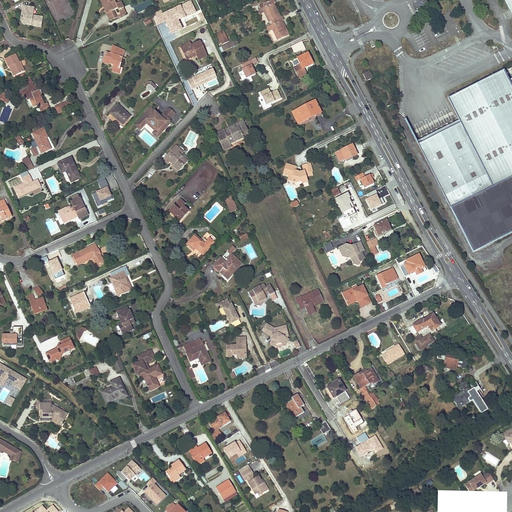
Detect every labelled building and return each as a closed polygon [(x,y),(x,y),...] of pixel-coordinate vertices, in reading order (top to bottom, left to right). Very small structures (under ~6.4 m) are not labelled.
[(118,10),(121,9),(123,8),(120,2),(116,4),(114,0),(100,0),(110,21),(116,18),(116,17),(112,11),(117,8),(118,10)] [(148,0),(133,7),(136,14),(153,6),(150,0),(148,0)] [(197,12),(191,0),(189,0),(162,13),(160,10),(152,14),(157,26),(166,22),(172,34),(182,29),(178,21),(197,12)] [(272,30),(274,35),(277,40),(288,35),(282,21),(283,21),(281,17),(280,18),(274,4),(275,4),(273,0),(263,5),(265,8),(261,10),(258,11),(260,15),(264,13),(269,23),(271,22),(273,25),(266,28),(268,32),(272,30)] [(427,6),(424,0),(413,6),(416,12),(427,6)] [(32,16),(32,15),(32,14),(31,13),(29,13),(30,8),(23,6),(21,13),(20,19),(20,21),(23,24),(40,27),(42,18),(32,16)] [(31,34),(38,36),(40,29),(33,27),(31,34)] [(228,42),(226,37),(223,31),(217,34),(222,45),(228,42)] [(198,61),(203,59),(207,57),(200,41),(192,45),(182,50),(186,60),(196,56),(198,61)] [(221,52),(225,51),(232,48),(237,45),(235,41),(223,47),(219,48),(221,52)] [(190,42),(180,47),(182,50),(192,45),(190,42)] [(302,51),(303,50),(305,50),(301,42),(291,47),(294,53),(301,50),(302,51)] [(119,68),(122,60),(124,52),(112,47),(110,55),(106,54),(103,63),(114,67),(112,72),(120,74),(122,68),(119,68)] [(24,71),(22,66),(20,61),(19,62),(15,54),(5,59),(9,67),(9,66),(12,65),(17,75),(24,71)] [(312,65),(307,54),(297,59),(300,66),(294,69),(299,80),(307,76),(304,69),(312,65)] [(250,60),(241,64),(244,69),(242,70),(243,71),(247,79),(256,74),(251,66),(253,65),(250,60)] [(511,65),(502,71),(507,82),(511,79),(511,65)] [(217,78),(213,69),(188,81),(192,90),(217,78)] [(373,78),(369,71),(363,74),(366,81),(373,78)] [(449,98),(463,125),(441,136),(420,147),(473,252),(511,232),(511,79),(507,82),(502,71),(449,98)] [(38,108),(39,109),(40,111),(46,109),(40,96),(42,95),(40,92),(41,91),(39,90),(37,84),(35,85),(30,76),(26,78),(30,88),(21,92),(24,98),(25,97),(27,100),(30,99),(33,97),(37,105),(39,104),(40,107),(38,108)] [(117,95),(120,98),(122,95),(125,92),(122,89),(117,95)] [(269,89),(260,93),(262,97),(266,105),(281,99),(277,91),(272,93),(273,94),(271,95),(271,94),(269,89)] [(69,101),(63,104),(65,110),(72,107),(69,101)] [(320,113),(317,107),(314,101),(308,105),(308,106),(302,109),(302,108),(292,113),(294,117),(293,117),(295,120),(295,119),(298,125),(320,113)] [(63,104),(57,107),(60,112),(65,110),(63,104)] [(130,117),(124,111),(117,105),(110,113),(122,125),(130,117)] [(150,109),(135,126),(140,130),(146,124),(155,131),(153,133),(158,138),(170,125),(169,124),(168,120),(174,114),(169,110),(167,111),(160,118),(150,109)] [(249,134),(244,121),(234,126),(235,127),(224,132),(223,131),(216,134),(224,151),(232,147),(230,145),(244,138),(243,137),(249,134)] [(50,149),(48,144),(45,139),(47,138),(43,129),(32,134),(36,141),(38,146),(34,148),(37,154),(37,155),(50,149)] [(352,157),(355,156),(357,155),(352,145),(335,154),(340,162),(352,156),(352,157)] [(178,173),(184,166),(189,160),(182,153),(183,153),(176,147),(164,161),(168,165),(170,162),(173,166),(172,168),(178,173)] [(71,182),(80,178),(71,158),(58,163),(62,172),(66,170),(71,182)] [(33,168),(29,159),(23,162),(27,171),(33,168)] [(313,176),(311,164),(303,166),(304,171),(299,172),(294,170),(296,166),(287,163),(283,172),(292,176),(290,180),(294,182),(301,181),(301,183),(306,182),(306,177),(313,176)] [(41,187),(38,179),(33,181),(30,174),(29,174),(27,171),(21,174),(22,177),(21,178),(23,182),(13,187),(18,197),(41,187)] [(365,188),(375,183),(372,178),(374,177),(372,173),(366,177),(363,173),(355,178),(357,182),(361,180),(365,188)] [(106,181),(98,184),(101,190),(92,195),(97,207),(102,205),(100,201),(105,198),(107,202),(112,199),(108,190),(107,191),(106,188),(107,188),(109,187),(106,181)] [(340,194),(338,188),(331,191),(333,197),(340,194)] [(377,193),(376,190),(368,194),(370,197),(366,199),(371,209),(384,203),(382,197),(379,199),(377,193)] [(352,208),(353,208),(348,199),(350,198),(347,194),(335,200),(343,216),(347,214),(349,217),(355,214),(352,208)] [(236,210),(230,196),(225,198),(231,213),(236,210)] [(79,220),(88,216),(80,199),(73,202),(71,203),(73,206),(58,212),(61,218),(64,217),(67,222),(78,217),(79,220)] [(183,206),(186,204),(180,199),(169,212),(180,222),(189,212),(183,206)] [(2,221),(11,217),(4,201),(0,202),(0,222),(2,222),(2,221)] [(391,230),(386,221),(374,226),(378,236),(391,230)] [(332,237),(329,231),(326,233),(325,231),(322,232),(323,234),(324,234),(327,240),(332,237)] [(200,241),(195,236),(187,245),(193,251),(195,248),(203,255),(213,243),(209,240),(207,242),(203,238),(200,241)] [(372,237),(365,240),(370,252),(374,250),(372,244),(377,242),(376,239),(373,240),(372,237)] [(333,250),(329,241),(322,245),(326,253),(333,250)] [(346,245),(343,246),(345,250),(342,252),(344,256),(348,257),(351,256),(354,264),(359,265),(360,262),(365,259),(363,255),(362,256),(361,252),(364,250),(360,242),(350,247),(349,246),(346,245)] [(100,255),(101,254),(99,250),(98,250),(95,245),(72,256),(77,266),(93,258),(97,267),(104,263),(100,255)] [(232,246),(227,252),(230,255),(235,250),(232,246)] [(230,255),(226,260),(222,257),(213,267),(227,279),(240,264),(230,255)] [(427,271),(419,255),(406,261),(408,263),(400,267),(405,277),(412,273),(414,277),(427,271)] [(58,258),(48,262),(56,279),(65,275),(58,258)] [(388,284),(398,279),(392,268),(376,276),(382,288),(387,286),(386,285),(388,284)] [(131,289),(123,272),(110,278),(118,296),(131,289)] [(265,285),(249,293),(254,303),(258,301),(260,303),(262,302),(267,300),(266,297),(265,296),(269,294),(270,295),(270,297),(275,294),(271,286),(266,288),(265,285)] [(44,294),(41,291),(39,287),(34,291),(39,298),(44,294)] [(353,290),(343,294),(348,304),(358,300),(359,301),(360,301),(364,307),(371,304),(363,287),(354,291),(353,290)] [(301,310),(305,308),(308,314),(314,311),(312,307),(311,306),(322,300),(317,290),(301,298),(300,297),(295,299),(301,310)] [(90,307),(84,293),(70,299),(76,313),(90,307)] [(43,312),(45,312),(47,311),(43,298),(35,300),(33,294),(28,296),(34,315),(39,313),(41,316),(44,314),(43,312)] [(227,299),(216,305),(219,310),(222,309),(230,325),(239,320),(233,308),(232,309),(230,305),(227,299)] [(134,330),(131,325),(135,323),(129,311),(118,316),(122,325),(118,327),(123,335),(134,330)] [(440,325),(436,320),(433,314),(423,320),(423,319),(413,326),(417,332),(428,325),(432,331),(440,325)] [(275,329),(267,325),(262,332),(271,337),(273,337),(273,340),(272,342),(270,345),(275,348),(277,345),(281,344),(284,346),(286,347),(289,340),(288,339),(289,338),(288,335),(287,334),(286,334),(287,333),(287,331),(286,327),(275,329)] [(84,334),(86,335),(89,332),(83,327),(75,336),(79,340),(84,334)] [(22,346),(22,335),(18,335),(18,328),(13,328),(13,331),(10,331),(10,335),(2,335),(2,344),(17,344),(17,346),(22,346)] [(430,334),(423,338),(421,335),(414,339),(420,349),(434,341),(430,334)] [(62,355),(66,353),(66,354),(68,354),(70,353),(70,351),(74,349),(69,338),(61,342),(62,345),(57,348),(58,348),(46,354),(50,362),(56,360),(55,358),(62,355)] [(246,338),(236,338),(236,345),(226,345),(226,355),(232,355),(237,355),(237,357),(241,357),(241,354),(244,354),(244,355),(246,355),(246,338)] [(202,366),(210,362),(200,339),(183,347),(190,362),(198,358),(202,366)] [(406,354),(400,344),(396,346),(397,347),(388,353),(383,355),(388,364),(406,354)] [(450,356),(451,352),(448,346),(440,351),(440,353),(438,353),(437,358),(445,360),(443,367),(456,369),(457,364),(461,365),(461,368),(465,369),(467,360),(462,359),(450,356)] [(151,351),(138,357),(140,362),(133,365),(137,375),(141,373),(143,377),(145,378),(150,391),(159,387),(155,377),(162,374),(158,365),(149,369),(147,369),(145,364),(146,362),(154,359),(151,351)] [(120,365),(121,364),(122,364),(120,360),(114,363),(118,372),(123,369),(120,365)] [(26,380),(0,364),(0,374),(2,375),(3,376),(2,378),(1,377),(0,378),(0,385),(2,387),(7,378),(14,383),(12,386),(20,390),(26,380)] [(378,381),(371,369),(367,372),(363,374),(362,372),(354,377),(361,389),(364,387),(371,382),(373,384),(378,381)] [(459,409),(473,400),(481,413),(488,409),(475,388),(470,391),(466,385),(473,380),(471,377),(455,387),(459,393),(452,398),(459,409)] [(127,396),(119,379),(111,383),(113,387),(102,392),(107,402),(118,398),(119,400),(127,396)] [(329,394),(330,396),(331,398),(336,395),(341,403),(349,398),(338,379),(332,382),(333,384),(329,387),(332,392),(329,394)] [(379,403),(374,396),(371,398),(370,395),(369,396),(366,391),(363,393),(362,394),(371,409),(376,406),(376,405),(379,403)] [(303,405),(297,394),(295,395),(299,401),(302,406),(303,405)] [(302,406),(299,401),(295,395),(291,398),(293,402),(291,403),(289,401),(285,404),(294,418),(303,412),(300,407),(302,406)] [(6,404),(11,406),(15,399),(10,397),(6,404)] [(40,411),(43,411),(43,421),(52,421),(56,423),(58,420),(63,422),(67,414),(52,405),(52,399),(43,399),(43,404),(40,404),(40,411)] [(364,422),(356,409),(348,414),(349,416),(345,418),(353,433),(357,430),(355,427),(364,422)] [(213,434),(212,435),(211,435),(214,439),(215,440),(216,439),(217,440),(222,437),(218,428),(230,421),(226,414),(222,416),(222,415),(218,417),(218,418),(209,423),(215,432),(213,433),(213,434)] [(320,429),(321,432),(323,434),(330,430),(325,421),(321,424),(323,427),(320,429)] [(369,439),(365,432),(357,437),(361,444),(355,448),(360,457),(374,450),(375,453),(383,449),(375,435),(369,439)] [(446,435),(440,439),(444,445),(450,442),(446,435)] [(235,442),(223,449),(229,459),(237,454),(239,457),(247,452),(240,441),(236,443),(235,442)] [(18,462),(20,457),(21,452),(3,442),(2,444),(0,442),(0,447),(13,455),(11,461),(18,462)] [(205,444),(200,447),(195,450),(194,448),(189,451),(196,462),(211,453),(205,444)] [(10,456),(10,460),(11,461),(13,455),(0,447),(0,451),(0,450),(10,456)] [(116,474),(123,481),(126,478),(129,481),(141,469),(132,460),(126,466),(127,466),(121,472),(119,471),(116,474)] [(178,475),(181,472),(185,470),(177,460),(170,466),(172,467),(165,473),(173,483),(179,478),(178,475)] [(250,468),(240,473),(244,480),(246,479),(251,475),(253,474),(250,468)] [(486,485),(494,480),(489,472),(482,477),(481,474),(468,482),(471,486),(467,488),(470,493),(485,483),(486,485)] [(117,483),(107,473),(95,485),(100,490),(103,487),(108,492),(117,483)] [(253,479),(248,482),(252,489),(254,488),(257,492),(258,495),(268,489),(263,482),(262,483),(260,479),(258,476),(253,479)] [(197,481),(202,487),(207,482),(203,477),(197,481)] [(155,481),(152,478),(147,483),(150,486),(144,492),(148,495),(149,494),(155,499),(153,501),(157,504),(166,495),(162,492),(161,493),(155,487),(157,486),(153,483),(155,481)] [(228,479),(217,486),(224,499),(236,491),(228,479)] [(434,484),(431,479),(424,483),(427,488),(434,484)]
